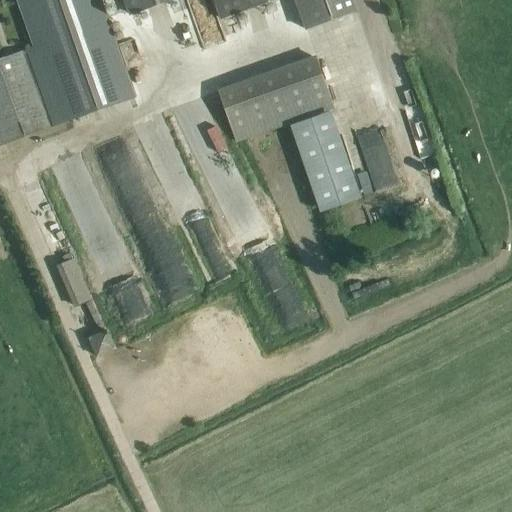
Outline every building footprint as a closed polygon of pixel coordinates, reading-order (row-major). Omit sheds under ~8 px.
[(18,0),(36,49),(0,61),(0,145),(134,98),(108,23),(99,0),(18,0)] [(171,0),(125,0),(130,14),(171,0)] [(352,0),(213,0),(220,19),(275,0),(294,0),(305,31),(357,13),(352,0)] [(333,108),(314,56),(217,90),(236,143),(333,108)] [(140,133),(210,282),(231,273),(161,123),(140,133)] [(125,327),(144,319),(68,152),(49,161),(59,183),(42,190),(52,212),(19,227),(59,316),(78,307),(87,328),(101,322),(83,282),(101,273),(125,327)] [(376,188),(398,183),(393,162),(371,167),(376,188)] [(106,327),(85,336),(94,356),(114,348),(106,327)]
